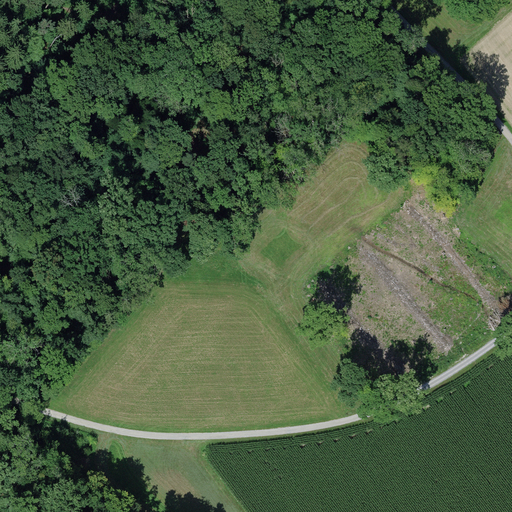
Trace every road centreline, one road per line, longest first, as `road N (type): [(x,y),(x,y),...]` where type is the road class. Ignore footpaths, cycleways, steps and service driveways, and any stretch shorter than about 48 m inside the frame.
road 1 (track): [(511,327),(405,399),(314,427),(152,435),(0,393)]
road 2 (track): [(121,0),(71,201),(0,252)]
road 3 (track): [(386,0),(511,143)]
